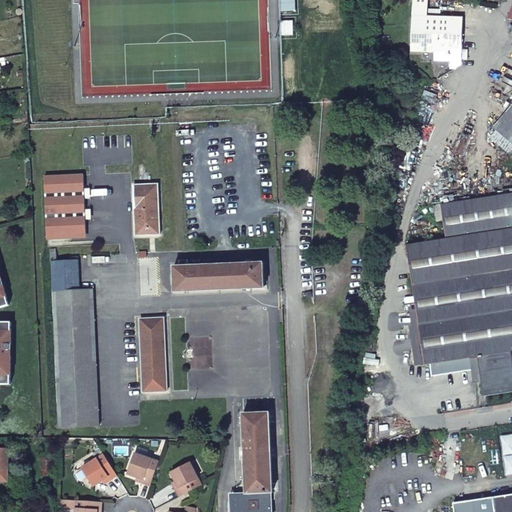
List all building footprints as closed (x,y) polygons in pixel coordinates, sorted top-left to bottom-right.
[(427,0),(414,0),(413,16),(411,51),(435,52),(440,52),(440,60),(451,61),(451,68),(455,68),(462,64),(463,19),(426,17),(427,0)] [(511,105),(494,127),(511,143),(511,105)] [(256,115),(232,116),(237,239),(261,238),(256,115)] [(206,117),(182,118),(186,241),(211,240),(206,117)] [(157,184),(134,185),(136,235),(159,235),(157,184)] [(511,193),(434,206),(436,221),(444,221),(446,239),(408,245),(417,310),(425,365),(431,364),(432,376),(472,371),(470,358),(478,357),(482,382),(484,396),(511,391),(511,356),(511,351),(511,193)] [(98,426),(92,289),(78,290),(77,261),(56,261),(55,249),(50,249),(50,262),(51,262),(59,427),(98,426)] [(175,292),(255,288),(254,279),(263,278),(262,263),(174,267),(175,292)] [(0,306),(10,303),(0,269),(0,306)] [(321,279),(317,279),(317,286),(321,286),(323,288),(326,289),(329,289),(332,288),(334,287),(336,285),(337,283),(340,282),(340,279),(337,279),(335,277),(333,276),(330,275),(328,275),(325,276),(323,277),(321,279)] [(254,279),(255,288),(263,288),(263,278),(254,279)] [(415,366),(425,365),(417,310),(410,311),(412,326),(410,326),(415,366)] [(150,392),(147,318),(139,319),(143,392),(150,392)] [(166,390),(163,318),(147,318),(150,392),(166,390)] [(12,356),(12,322),(5,322),(0,321),(0,384),(12,384),(12,356)] [(470,358),(472,371),(474,383),(482,382),(478,357),(470,358)] [(229,494),(229,511),(271,511),(270,492),(273,492),(269,412),(243,413),(245,448),(242,448),(242,459),(245,459),(247,494),(229,494)] [(0,481),(9,482),(9,450),(0,449),(0,481)] [(151,485),(160,461),(135,452),(128,472),(137,475),(143,478),(142,481),(151,485)] [(117,475),(104,455),(96,460),(82,469),(93,487),(102,481),(107,478),(109,481),(117,475)] [(179,498),(202,487),(196,477),(189,463),(170,473),(175,481),(178,487),(177,487),(174,489),(179,498)] [(511,511),(511,490),(493,494),(495,511),(511,511)] [(100,511),(101,503),(61,500),(61,509),(77,511),(76,511),(100,511)]
